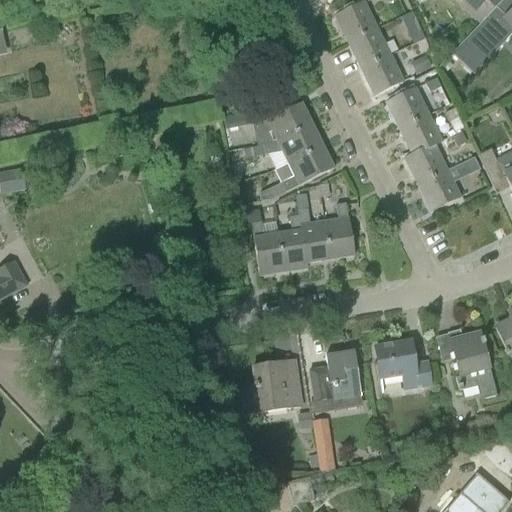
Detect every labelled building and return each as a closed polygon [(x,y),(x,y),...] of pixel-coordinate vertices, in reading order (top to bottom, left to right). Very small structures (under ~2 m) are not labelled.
[(475,0),(480,4),(468,17),(478,26),(479,27),(490,14),(503,0),(475,0)] [(334,19),(347,45),(376,31),(363,5),(334,19)] [(471,34),(451,57),(462,67),(481,44),(493,31),(504,42),(511,33),(511,11),(509,15),(503,21),(500,24),(495,19),(490,14),(479,27),(478,26),(471,34)] [(417,28),(407,33),(413,46),(423,41),(417,28)] [(347,45),(360,72),(389,57),(376,31),(347,45)] [(389,57),(360,72),(373,98),(402,84),(389,57)] [(425,59),(415,64),(420,76),(430,71),(425,59)] [(445,61),(439,68),(444,73),(450,66),(445,61)] [(425,86),(429,95),(441,90),(436,81),(425,86)] [(385,105),(398,131),(427,117),(414,91),(385,105)] [(271,132),(277,144),(311,127),(300,105),(265,123),(266,124),(252,126),(254,135),(271,132)] [(250,115),(223,120),(226,132),(252,126),(250,115)] [(398,131),(411,157),(433,146),(433,147),(441,144),(427,117),(398,131)] [(281,154),(287,166),(322,149),(311,127),(277,144),(277,145),(250,150),(252,159),(281,154)] [(460,136),(452,140),(457,149),(464,145),(460,136)] [(404,161),(417,187),(446,173),(433,147),(433,146),(411,157),(404,161)] [(322,149),(287,166),(294,179),(281,186),(285,195),(299,188),(315,180),(333,171),(322,149)] [(511,155),(495,163),(490,151),(477,157),(487,177),(495,195),(509,189),(511,195),(511,155)] [(472,160),(459,166),(465,178),(478,172),(472,160)] [(0,174),(0,196),(22,193),(17,171),(3,174),(0,174)] [(446,173),(417,187),(430,214),(459,199),(446,173)] [(317,187),(320,200),(329,198),(327,186),(317,187)] [(295,197),(298,218),(306,266),(330,262),(324,224),(309,227),(305,196),(295,197)] [(337,222),(324,224),(330,262),(353,258),(347,220),(345,206),(335,207),(337,222)] [(282,274),(276,237),(263,239),(258,211),(245,213),(247,226),(250,226),(258,278),(282,274)] [(291,234),(276,237),(282,274),(307,270),(306,266),(298,218),(289,220),(291,234)] [(0,301),(26,288),(13,263),(0,270),(0,301)] [(494,330),(503,348),(510,362),(511,360),(511,312),(508,315),(511,322),(494,330)] [(446,335),(457,379),(454,379),(458,393),(475,389),(478,403),(495,398),(479,335),(461,340),(459,332),(446,335)] [(379,382),(401,378),(403,391),(429,387),(426,365),(413,367),(409,344),(374,350),(379,382)] [(326,370),(308,373),(310,389),(312,405),(331,402),(333,413),(358,409),(354,382),(357,382),(355,365),(352,365),(350,354),(324,358),(325,360),(326,370)] [(240,391),(244,418),(263,415),(300,410),(298,394),(295,374),(281,376),(279,365),(251,369),(254,389),(240,391)] [(309,415),(297,417),(300,432),(311,430),(309,415)] [(328,443),(315,446),(320,474),(322,474),(333,471),(328,443)] [(501,511),(508,504),(476,476),(446,510),(447,511),(501,511)] [(286,484),(292,508),(313,503),(307,480),(286,484)]
